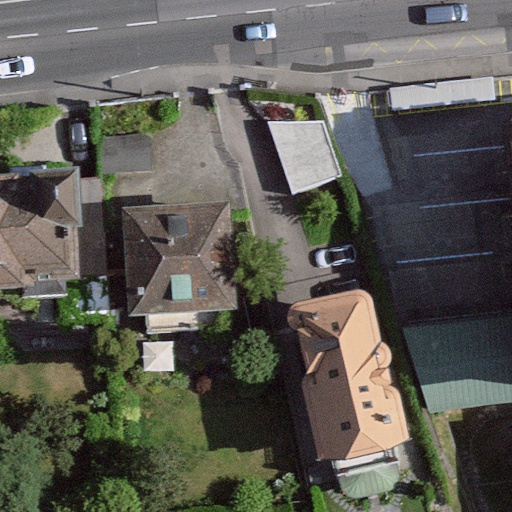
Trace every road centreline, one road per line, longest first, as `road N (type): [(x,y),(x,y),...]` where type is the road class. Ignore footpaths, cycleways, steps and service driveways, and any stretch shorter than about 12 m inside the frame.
road 1 (secondary): [(0,47),(232,20)]
road 2 (secondary): [(232,20),(443,0)]
